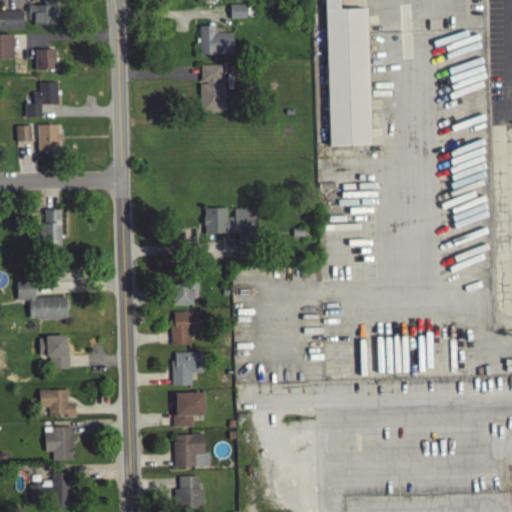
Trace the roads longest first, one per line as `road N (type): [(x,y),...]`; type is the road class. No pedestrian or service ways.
road 1 (tertiary): [(129,511),(115,0)]
road 2 (residential): [(121,180),(0,181)]
